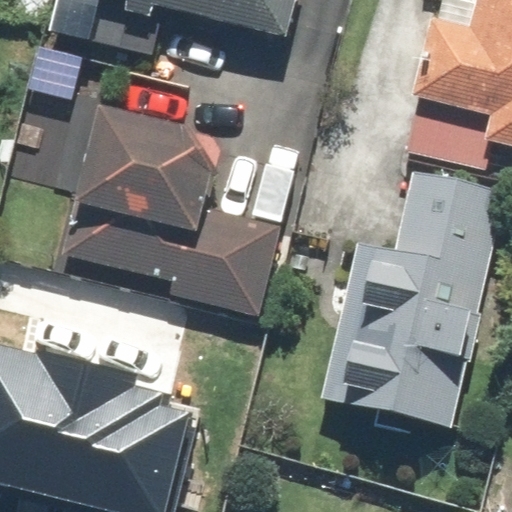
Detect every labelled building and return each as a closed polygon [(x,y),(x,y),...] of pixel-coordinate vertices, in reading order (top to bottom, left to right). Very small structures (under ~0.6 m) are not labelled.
[(273,49),(284,0),(87,0),(86,8),(273,49)] [(511,0),(475,0),(468,36),(424,27),(398,160),(466,174),(470,151),(511,159),(511,0)] [(81,64),(31,49),(17,95),(67,110),(81,64)] [(201,218),(211,184),(200,155),(86,120),(57,214),(177,251),(163,297),(254,325),(279,242),(201,218)] [(448,442),(501,199),(407,178),(389,262),(348,253),(313,412),(448,442)] [(156,320),(77,306),(70,351),(148,365),(156,320)] [(0,366),(0,476),(146,511),(175,511),(196,425),(162,417),(167,396),(57,370),(54,380),(0,366)]
